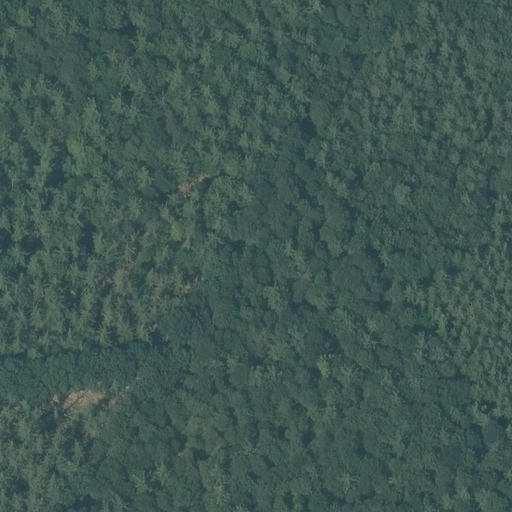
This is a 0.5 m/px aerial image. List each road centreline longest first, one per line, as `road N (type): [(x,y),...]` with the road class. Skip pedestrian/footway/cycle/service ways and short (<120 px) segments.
road 1 (track): [(0,74),(169,84),(301,59),(408,56),(511,65)]
road 2 (track): [(0,395),(160,378),(209,290),(300,161)]
road 3 (track): [(504,462),(300,161)]
road 4 (track): [(300,161),(400,0)]
road 5 (track): [(71,511),(160,378)]
